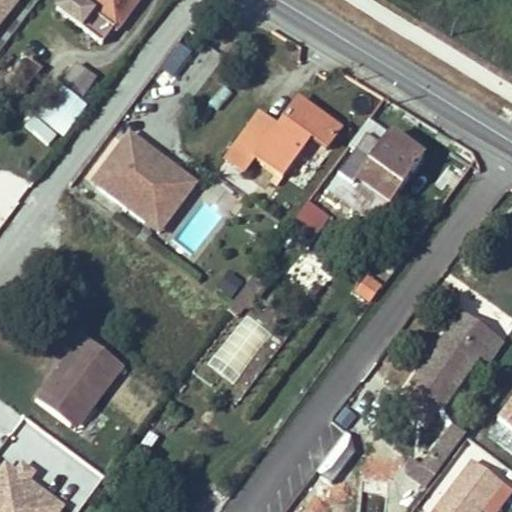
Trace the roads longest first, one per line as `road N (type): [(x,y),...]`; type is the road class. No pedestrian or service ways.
road 1 (residential): [(511,151),(240,511)]
road 2 (residential): [(183,0),(0,247)]
road 3 (secondary): [(277,0),(511,144)]
